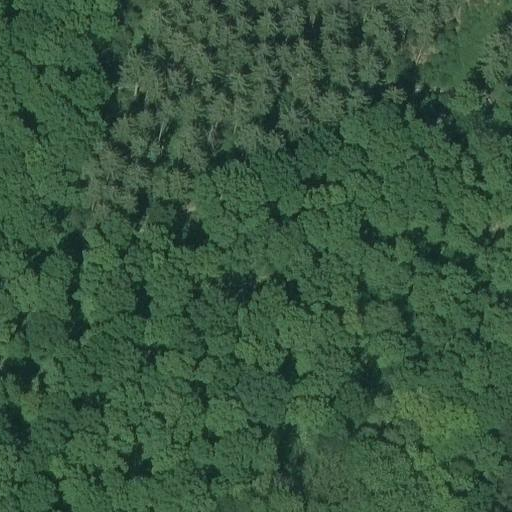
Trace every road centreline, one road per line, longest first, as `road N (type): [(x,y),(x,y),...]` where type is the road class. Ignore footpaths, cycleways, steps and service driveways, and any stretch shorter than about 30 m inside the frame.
road 1 (unknown): [(511,112),(433,91),(237,78),(143,90),(0,125)]
road 2 (track): [(511,401),(453,400),(379,427),(275,511)]
